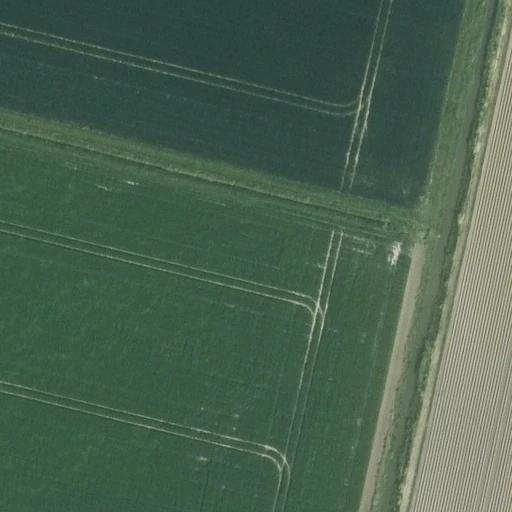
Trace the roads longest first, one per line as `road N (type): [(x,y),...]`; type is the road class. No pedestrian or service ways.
road 1 (track): [(476,0),(364,511)]
road 2 (track): [(0,119),(425,222)]
road 3 (track): [(419,244),(0,142)]
